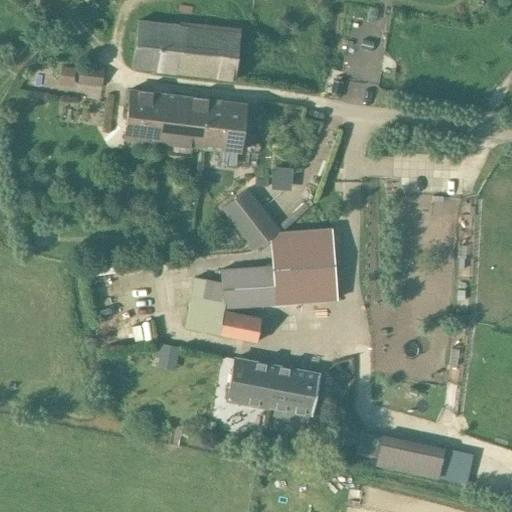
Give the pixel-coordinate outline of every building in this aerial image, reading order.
[(139,19),(132,67),(232,80),(239,32),(139,19)] [(78,84),(101,86),(103,68),(80,66),(78,84)] [(341,97),(372,110),(379,90),(349,78),(341,97)] [(332,81),(331,94),(340,96),(342,82),(332,81)] [(162,141),(168,94),(129,89),(123,136),(162,141)] [(206,99),(168,94),(162,141),(199,146),(206,99)] [(244,104),(206,99),(199,146),(238,151),(244,104)] [(270,187),(288,188),(289,167),(271,167),(270,187)] [(253,250),(278,230),(247,190),(222,210),(253,250)] [(237,270),(220,271),(220,283),(222,308),(225,308),(262,305),(335,300),(333,262),(331,227),(278,231),(269,240),(271,267),(237,270)] [(163,232),(163,241),(180,243),(181,234),(163,232)] [(79,260),(83,276),(108,270),(104,254),(79,260)] [(193,278),(184,328),(220,335),(225,311),(225,308),(222,308),(220,283),(193,278)] [(220,335),(220,338),(255,343),(259,317),(225,311),(220,335)] [(171,374),(175,357),(152,352),(148,370),(171,374)] [(268,406),(273,407),(272,416),(307,423),(308,414),(310,414),(318,375),(233,359),(225,400),(268,408),(268,406)] [(359,431),(354,455),(375,459),(374,465),(437,478),(443,448),(404,440),(380,435),(359,431)]
